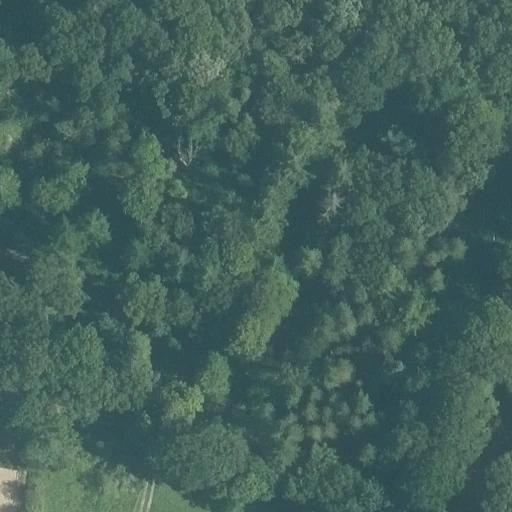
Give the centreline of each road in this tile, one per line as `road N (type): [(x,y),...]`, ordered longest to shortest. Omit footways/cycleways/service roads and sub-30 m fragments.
road 1 (track): [(0,248),(126,323),(155,372),(159,406)]
road 2 (track): [(0,389),(104,417),(159,406)]
